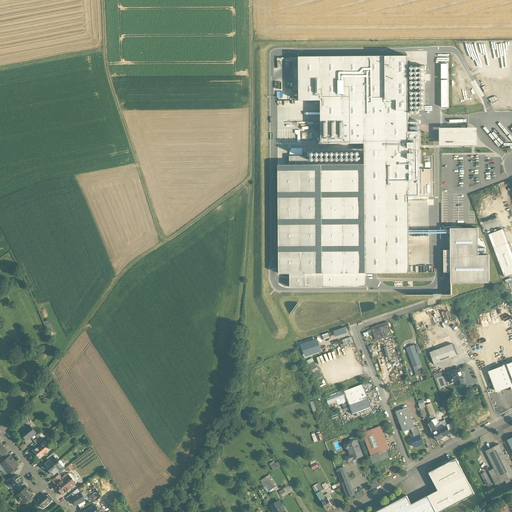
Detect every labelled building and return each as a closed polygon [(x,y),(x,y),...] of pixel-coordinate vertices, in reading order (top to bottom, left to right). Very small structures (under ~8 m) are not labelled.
[(407,56),(299,58),(300,101),(320,100),(408,99),(407,56)] [(448,63),(439,63),(439,107),(448,107),(448,63)] [(408,99),(408,115),(419,114),(419,111),(425,111),(425,65),(409,65),(409,99),(408,99)] [(408,99),(320,100),(321,143),(365,143),(365,165),(366,274),(409,274),(408,197),(420,197),(420,194),(422,193),(422,170),(419,170),(419,132),(408,132),(408,115),(408,99)] [(476,127),(440,128),(440,143),(477,143),(476,127)] [(309,152),(309,163),(318,163),(318,160),(316,160),(316,158),(320,158),(320,153),(328,153),(328,151),(309,152)] [(321,287),(321,165),(278,165),(279,274),(290,274),(290,287),(321,287)] [(366,287),(366,274),(365,165),(321,165),(321,287),(366,287)] [(451,282),(488,282),(488,255),(478,255),(478,229),(451,229),(451,250),(443,250),(443,272),(451,272),(451,282)] [(503,229),(488,235),(494,249),(508,243),(503,229)] [(511,253),(508,243),(494,249),(504,277),(511,274),(511,253)] [(55,333),(49,320),(41,323),(47,336),(55,333)] [(371,328),(376,341),(392,336),(387,323),(371,328)] [(342,340),(344,346),(353,343),(351,337),(342,340)] [(320,351),(316,340),(301,345),(307,355),(320,351)] [(452,344),(429,353),(434,365),(456,356),(452,344)] [(369,347),(373,357),(378,355),(374,345),(369,347)] [(383,347),(384,351),(381,351),(384,360),(390,359),(387,346),(383,347)] [(406,348),(416,376),(423,373),(414,346),(406,348)] [(328,388),(344,383),(336,362),(342,359),(340,352),(318,359),(328,388)] [(314,379),(320,376),(312,358),(306,360),(314,379)] [(511,363),(508,365),(508,364),(503,366),(503,367),(489,372),(496,391),(510,386),(511,391),(511,390),(511,363)] [(459,369),(455,371),(454,370),(453,371),(452,371),(448,373),(449,375),(448,376),(447,377),(448,380),(450,381),(455,379),(456,381),(463,379),(463,378),(461,373),(461,372),(460,372),(459,369)] [(463,379),(456,381),(458,387),(465,385),(463,379)] [(362,384),(344,391),(353,415),(361,412),(361,413),(364,412),(363,410),(371,407),(362,384)] [(435,415),(430,403),(425,406),(425,407),(427,412),(429,417),(431,420),(435,418),(434,415),(435,415)] [(415,428),(407,408),(395,412),(403,432),(411,429),(415,428)] [(439,430),(439,429),(437,430),(434,426),(438,424),(438,423),(435,418),(431,420),(432,422),(428,424),(437,441),(443,437),(439,430)] [(444,420),(438,423),(438,424),(434,426),(437,430),(439,429),(439,430),(442,428),(442,427),(446,425),(444,420)] [(29,425),(19,433),(26,441),(36,433),(29,425)] [(415,428),(411,429),(414,437),(410,438),(411,441),(410,442),(411,444),(412,444),(413,444),(414,447),(423,444),(419,435),(421,435),(418,426),(415,428)] [(442,428),(439,430),(443,437),(449,433),(445,426),(442,428)] [(376,428),(362,433),(371,456),(373,462),(380,459),(379,459),(381,458),(381,459),(387,456),(376,428)] [(317,432),(311,435),(314,442),(323,438),(321,433),(318,435),(317,432)] [(42,439),(38,434),(36,436),(37,438),(33,441),(36,444),(38,442),(42,439)] [(50,449),(44,441),(40,445),(41,446),(38,449),(37,447),(33,450),(34,451),(35,451),(39,456),(38,456),(39,458),(43,455),(42,453),(45,451),(46,453),(50,449)] [(356,441),(351,443),(351,442),(346,444),(346,445),(345,447),(346,448),(347,449),(348,449),(350,455),(346,457),(347,462),(362,456),(356,441)] [(511,476),(511,470),(499,444),(485,451),(501,482),(511,476)] [(2,462),(0,464),(4,468),(14,461),(10,456),(8,457),(2,462)] [(48,461),(43,464),(46,467),(47,467),(49,469),(58,462),(53,457),(48,461)] [(455,459),(428,473),(438,491),(427,496),(435,511),(439,511),(474,494),(455,459)] [(314,460),(308,463),(311,469),(317,466),(314,460)] [(18,465),(14,461),(4,468),(8,473),(10,472),(16,467),(18,465)] [(278,462),(275,464),(273,461),(269,464),(274,471),(280,466),(278,462)] [(58,462),(49,469),(51,472),(50,472),(52,475),(57,472),(62,467),(58,462)] [(62,467),(57,472),(58,474),(65,468),(63,466),(62,467)] [(354,495),(343,467),(336,470),(347,498),(354,495)] [(484,472),(480,474),(485,485),(490,483),(484,472)] [(65,475),(64,475),(63,476),(62,478),(62,479),(61,481),(56,485),(54,486),(54,487),(54,488),(54,489),(55,489),(56,489),(57,489),(58,488),(59,491),(59,492),(58,492),(58,493),(58,494),(59,494),(59,495),(60,495),(61,495),(74,484),(75,484),(75,482),(75,481),(75,480),(74,478),(72,476),(70,474),(68,474),(67,474),(66,474),(65,475)] [(22,483),(16,475),(11,479),(7,482),(13,489),(14,490),(17,487),(22,483)] [(58,475),(52,480),(56,485),(61,481),(62,479),(58,475)] [(276,486),(269,475),(262,479),(264,483),(262,484),(264,488),(265,487),(269,491),(273,489),(276,486)] [(318,483),(312,487),(316,494),(320,491),(320,492),(323,490),(318,483)] [(26,489),(25,489),(23,490),(17,495),(18,496),(18,497),(21,502),(22,502),(23,503),(25,501),(31,497),(31,496),(31,495),(30,494),(29,494),(27,492),(27,490),(26,489)] [(320,492),(320,491),(316,494),(321,502),(325,500),(320,492)] [(84,500),(80,493),(71,498),(75,505),(77,504),(84,500)] [(44,494),(36,501),(42,508),(50,502),(46,496),(44,494)] [(406,496),(375,511),(435,511),(427,496),(411,505),(406,496)] [(325,500),(321,502),(326,510),(332,506),(329,502),(327,499),(325,500)] [(84,500),(77,504),(80,509),(86,506),(85,505),(86,504),(84,500)] [(279,501),(270,506),(274,511),(283,511),(284,511),(279,501)]
